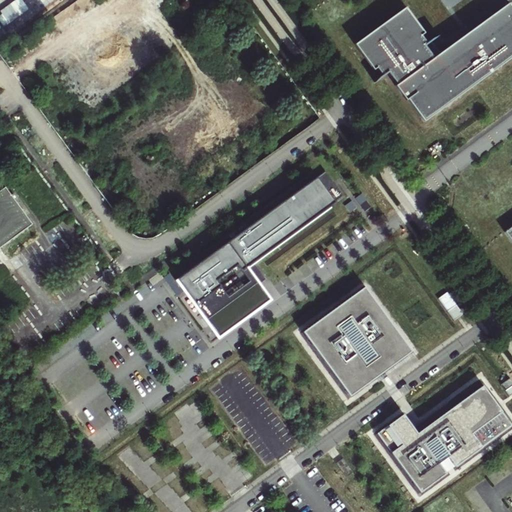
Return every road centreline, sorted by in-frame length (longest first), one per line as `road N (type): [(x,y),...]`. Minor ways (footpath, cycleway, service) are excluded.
road 1 (unclassified): [(0,71),(120,238),(143,248),(345,110)]
road 2 (unclassified): [(415,206),(97,440)]
road 3 (unclassified): [(494,316),(230,511)]
road 4 (residential): [(264,0),(345,110)]
road 5 (residential): [(415,206),(494,316)]
